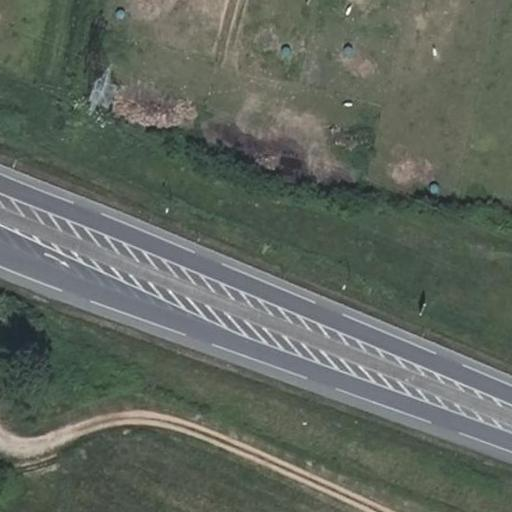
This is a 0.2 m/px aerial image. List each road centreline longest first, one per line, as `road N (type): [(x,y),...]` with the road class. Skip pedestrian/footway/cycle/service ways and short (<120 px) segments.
road 1 (primary): [(511,395),(0,184)]
road 2 (primary): [(0,253),(511,442)]
